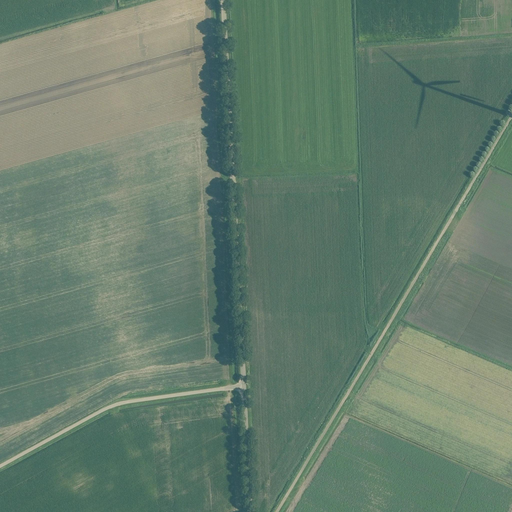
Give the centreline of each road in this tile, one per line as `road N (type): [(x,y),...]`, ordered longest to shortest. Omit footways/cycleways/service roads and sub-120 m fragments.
road 1 (unclassified): [(242,387),(221,0)]
road 2 (unclassified): [(275,511),(460,202)]
road 3 (unclassified): [(0,465),(114,405),(242,387)]
road 4 (unclassified): [(248,511),(242,387)]
